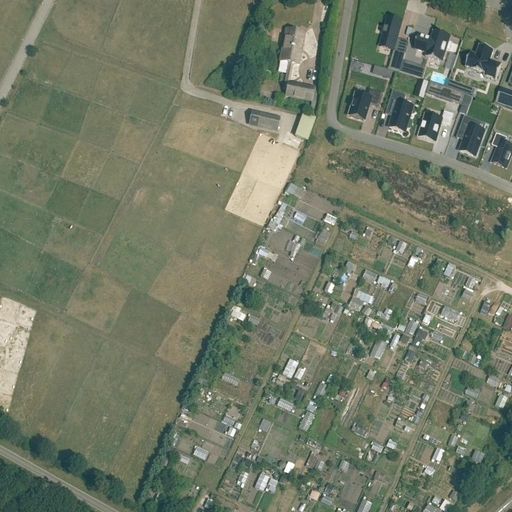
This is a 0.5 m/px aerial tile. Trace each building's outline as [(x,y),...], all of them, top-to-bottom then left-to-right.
[(388,19),(381,44),(396,48),(403,23),(388,19)] [(298,66),(304,34),(286,30),(280,62),(298,66)] [(449,42),(451,37),(433,32),(431,40),(419,36),(414,50),(426,54),(425,58),(443,63),(447,51),(450,52),(453,44),(449,42)] [(471,55),(466,69),(485,76),(484,78),(496,82),(501,68),(490,64),(494,52),(488,50),(489,48),(483,46),(482,48),(480,47),(477,57),(471,55)] [(388,70),(400,73),(405,55),(394,52),(395,51),(394,51),(389,70),(388,70)] [(415,65),(411,77),(423,80),(426,69),(415,65)] [(384,70),(382,77),(391,80),(393,73),(384,70)] [(420,81),(418,88),(426,90),(428,84),(420,81)] [(430,83),(428,89),(439,93),(437,98),(451,103),(455,91),(430,83)] [(314,89),(288,84),(286,97),(312,102),(314,89)] [(511,93),(501,89),(496,104),(510,109),(511,103),(511,93)] [(355,94),(349,117),(364,122),(369,104),(379,107),(383,94),(369,90),(367,98),(355,94)] [(393,118),(389,129),(406,134),(414,108),(404,104),(406,97),(393,92),(386,116),(387,116),(387,114),(392,115),(391,117),(393,118)] [(302,138),(309,114),(298,111),(291,135),(302,138)] [(277,130),(280,118),(252,112),(249,124),(277,130)] [(426,115),(419,138),(436,143),(441,125),(450,128),(453,116),(445,114),(443,120),(426,115)] [(476,129),(478,123),(465,118),(457,139),(458,140),(459,137),(463,139),(462,141),(464,141),(460,152),(476,158),(486,132),(476,129)] [(511,148),(505,145),(507,140),(497,136),(492,147),(498,150),(492,164),(507,170),(511,156),(511,148)] [(326,208),(329,201),(319,197),(316,204),(326,208)] [(323,211),(320,218),(329,224),(333,216),(323,211)] [(317,241),(325,245),(327,239),(320,235),(317,241)] [(440,273),(447,275),(450,264),(443,262),(440,273)] [(363,293),(363,292),(351,288),(345,305),(357,309),(360,300),(368,302),(371,295),(363,293)] [(472,294),(464,291),(461,298),(469,302),(472,294)] [(313,292),(311,298),(320,302),(322,296),(313,292)] [(480,299),(477,307),(483,309),(486,300),(480,299)] [(320,311),(327,313),(330,303),(324,301),(320,311)] [(496,303),(491,320),(500,323),(506,307),(496,303)] [(229,307),(226,314),(239,319),(242,312),(229,307)] [(368,321),(366,325),(386,334),(388,330),(368,321)] [(410,333),(412,324),(407,323),(406,325),(396,322),(394,327),(410,333)] [(419,331),(416,338),(425,342),(428,335),(419,331)] [(476,364),(479,357),(467,351),(463,359),(476,364)] [(280,373),(287,376),(293,361),(286,358),(280,373)] [(416,371),(424,372),(425,363),(416,362),(416,371)] [(509,375),(511,370),(511,364),(508,363),(503,372),(509,375)] [(366,368),(363,376),(368,378),(372,370),(366,368)] [(492,405),(498,408),(504,394),(498,391),(492,405)] [(323,394),(322,400),(330,403),(332,397),(323,394)] [(457,409),(453,418),(450,425),(458,428),(464,412),(457,409)] [(465,417),(460,427),(469,432),(467,436),(478,441),(488,422),(476,416),(474,422),(465,417)] [(207,458),(209,448),(196,446),(194,455),(207,458)] [(472,453),(479,456),(481,450),(474,447),(472,453)] [(299,468),(307,471),(314,452),(306,449),(299,468)] [(374,456),(371,464),(375,466),(379,458),(374,456)] [(280,470),(287,472),(290,461),(283,459),(280,470)] [(330,475),(326,486),(349,495),(353,483),(330,475)] [(166,485),(163,494),(169,496),(172,487),(166,485)] [(446,496),(453,498),(455,489),(448,487),(446,496)] [(435,507),(444,511),(450,503),(441,497),(435,507)] [(441,511),(443,510),(423,501),(418,511),(441,511)]
